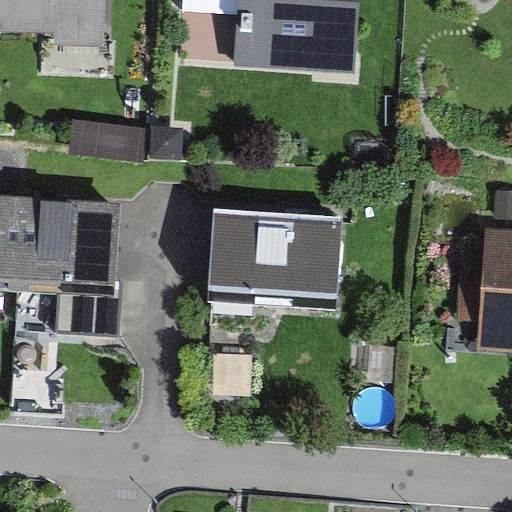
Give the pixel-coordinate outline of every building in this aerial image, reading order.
[(0,0),(0,74),(104,77),(106,0),(0,0)] [(340,109),(345,0),(233,0),(228,103),(340,109)] [(0,333),(111,343),(118,247),(0,237),(0,333)] [(196,348),(330,356),(336,258),(203,249),(196,348)] [(465,394),(511,398),(511,279),(476,276),(465,394)]
